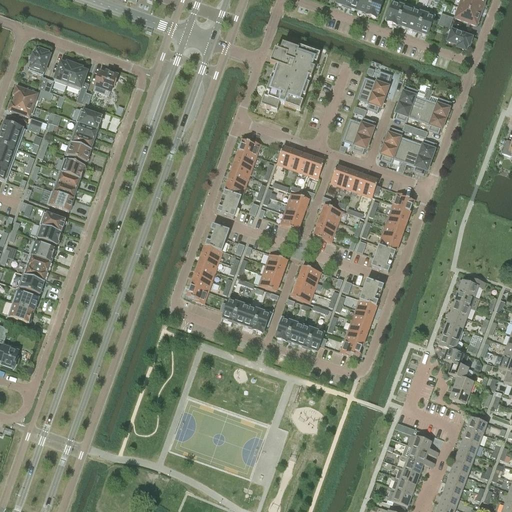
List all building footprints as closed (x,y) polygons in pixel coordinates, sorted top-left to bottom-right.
[(348,0),(346,8),(350,9),(351,11),(354,12),(355,11),(356,11),(360,0),(348,0)] [(360,0),(356,11),(358,12),(358,13),(361,14),(362,14),(366,15),(366,16),(371,0),(360,0)] [(371,0),(366,16),(376,20),(376,18),(377,19),(383,0),(371,0)] [(396,27),(404,4),(394,0),(386,22),(387,22),(386,23),(396,27)] [(485,6),(467,0),(461,0),(459,9),(481,16),(480,15),(481,12),(483,12),(485,6)] [(407,29),(414,8),(404,4),(396,27),(397,26),(401,27),(401,29),(404,29),(405,29),(407,29)] [(417,33),(425,11),(414,8),(407,29),(408,30),(409,31),(411,31),(417,33)] [(481,16),(459,9),(455,20),(476,27),(480,16),(481,17),(481,16)] [(425,11),(417,33),(421,34),(422,36),(424,37),(426,36),(427,37),(435,15),(425,11)] [(437,27),(449,31),(453,20),(441,16),(437,27)] [(456,48),(465,52),(467,47),(469,48),(472,39),(451,31),(447,43),(457,47),(456,48)] [(284,106),(295,110),(300,111),(316,64),(313,63),(315,57),(318,58),(320,55),(298,47),(297,51),(282,46),(272,75),(275,76),(273,81),(270,80),(266,92),(269,94),(267,99),(264,98),(260,107),(276,113),(279,104),(284,105),(284,106)] [(31,64),(28,72),(42,77),(50,56),(47,56),(48,54),(39,51),(38,52),(36,51),(34,56),(33,56),(30,64),(31,64)] [(48,81),(44,92),(52,96),(53,95),(49,94),(53,83),(67,88),(74,66),(67,64),(66,65),(60,63),(53,83),(48,81)] [(74,66),(67,88),(80,92),(76,104),(81,106),(86,94),(80,92),(87,73),(81,71),(82,69),(74,66)] [(113,88),(117,77),(106,73),(105,76),(99,74),(93,92),(108,98),(112,87),(113,88)] [(360,91),(384,99),(392,77),(380,73),(376,84),(364,80),(360,91)] [(39,91),(44,92),(48,81),(42,79),(38,90),(39,91)] [(15,97),(14,101),(35,109),(35,108),(33,107),(35,102),(40,103),(41,99),(50,102),(52,96),(44,92),(39,91),(37,96),(16,89),(14,96),(15,97)] [(399,104),(422,112),(426,101),(428,102),(430,97),(425,95),(423,100),(415,97),(417,92),(406,89),(404,94),(403,93),(399,104)] [(384,99),(360,91),(357,101),(368,105),(366,110),(377,114),(379,109),(380,109),(384,99)] [(86,94),(81,106),(87,108),(91,96),(86,94)] [(59,98),(56,108),(60,110),(64,100),(59,98)] [(422,112),(445,120),(449,110),(447,109),(449,104),(438,100),(437,105),(428,102),(426,101),(422,112)] [(35,109),(14,101),(13,105),(11,104),(8,112),(29,119),(30,115),(33,115),(35,109)] [(418,123),(422,112),(399,104),(395,114),(397,115),(395,120),(405,124),(407,119),(418,123)] [(358,116),(360,110),(354,108),(352,114),(358,116)] [(76,123),(98,131),(102,118),(83,111),(80,110),(76,123)] [(360,110),(358,116),(364,118),(366,112),(360,110)] [(445,120),(422,112),(418,123),(429,126),(427,132),(438,135),(439,130),(441,131),(445,120)] [(29,126),(40,130),(42,124),(31,120),(29,126)] [(346,132),(369,140),(373,129),(371,129),(373,124),(363,120),(361,125),(350,121),(346,132)] [(0,134),(21,141),(24,130),(4,123),(2,128),(1,128),(0,131),(1,133),(0,134)] [(98,131),(76,123),(76,124),(72,133),(94,141),(98,131)] [(40,130),(29,126),(27,131),(38,135),(40,130)] [(384,145),(407,153),(411,143),(400,139),(402,134),(392,130),(390,135),(388,135),(384,145)] [(369,140),(346,132),(342,142),(353,146),(352,151),(362,155),(364,150),(366,151),(369,140)] [(421,132),(419,138),(425,140),(427,134),(421,132)] [(94,141),(72,133),(69,143),(69,144),(91,151),(94,141)] [(21,141),(0,134),(0,145),(17,151),(21,141)] [(511,154),(511,140),(511,144),(506,142),(501,155),(506,157),(507,153),(511,154)] [(242,142),(238,152),(255,158),(260,146),(251,143),(250,145),(242,142)] [(407,153),(430,162),(434,151),(432,150),(434,145),(424,142),(422,147),(411,143),(407,153)] [(91,151),(69,144),(64,156),(86,164),(91,151)] [(17,151),(0,145),(0,156),(13,161),(17,151)] [(407,153),(384,145),(380,156),(382,156),(380,162),(391,165),(392,160),(401,163),(399,168),(404,170),(406,165),(403,164),(407,153)] [(276,166),(287,169),(293,152),(282,149),(281,153),(276,152),(273,159),(278,161),(276,166)] [(235,162),(252,168),(255,158),(238,152),(235,162)] [(297,173),(303,156),(293,152),(287,169),(297,173)] [(430,162),(407,153),(403,164),(406,165),(414,168),(412,173),(423,177),(425,172),(427,172),(430,162)] [(13,161),(0,156),(0,168),(10,171),(13,161)] [(307,177),(313,160),(303,156),(297,173),(307,177)] [(58,173),(80,180),(85,168),(63,160),(58,173)] [(313,160),(307,177),(318,180),(324,163),(313,160)] [(231,173),(248,179),(252,168),(235,162),(231,173)] [(5,184),(10,171),(0,168),(0,182),(5,184)] [(341,189),(347,171),(336,168),(330,185),(341,189)] [(351,192),(357,175),(347,171),(341,189),(351,192)] [(80,180),(58,173),(59,173),(55,183),(77,191),(80,180)] [(227,183),(244,189),(248,179),(231,173),(227,183)] [(361,196),(367,179),(357,175),(351,192),(361,196)] [(367,179),(361,196),(371,200),(373,195),(378,196),(380,189),(376,187),(378,182),(367,179)] [(77,191),(55,183),(52,193),(51,193),(73,201),(73,200),(77,191)] [(241,199),(244,189),(227,183),(224,193),(241,199)] [(31,192),(27,190),(23,200),(28,202),(31,192)] [(73,201),(51,193),(46,206),(68,214),(70,209),(73,201)] [(241,199),(224,193),(220,203),(237,209),(241,199)] [(287,206),(304,212),(308,201),(291,195),(287,206)] [(392,207),(409,213),(413,202),(405,199),(405,198),(397,195),(392,207)] [(233,220),(237,209),(220,203),(216,214),(233,220)] [(22,204),(18,213),(23,215),(27,205),(22,204)] [(252,205),(249,215),(248,215),(255,218),(258,207),(252,205)] [(304,212),(287,206),(284,216),(301,222),(304,212)] [(320,218),(338,224),(341,213),(324,207),(320,218)] [(389,217),(406,223),(409,213),(392,207),(389,217)] [(39,226),(61,234),(64,226),(66,221),(44,214),(39,226)] [(297,233),(301,222),(284,216),(280,227),(297,233)] [(406,223),(389,217),(385,227),(402,233),(406,223)] [(317,228),(334,234),(338,224),(320,218),(317,228)] [(61,234),(39,226),(35,239),(57,247),(61,235),(61,234)] [(212,226),(209,235),(226,241),(229,232),(212,226)] [(382,237),(399,244),(402,233),(385,227),(382,237)] [(330,245),(334,234),(317,228),(313,238),(330,245)] [(226,241),(209,235),(205,247),(222,253),(226,241)] [(378,248),(395,254),(399,244),(382,237),(378,248)] [(29,256),(51,263),(55,251),(36,244),(33,243),(29,256)] [(355,254),(362,256),(365,245),(359,243),(355,254)] [(238,245),(234,255),(240,257),(244,247),(238,245)] [(218,263),(222,253),(205,247),(201,257),(218,263)] [(248,260),(251,250),(247,248),(243,258),(248,260)] [(388,274),(391,264),(395,254),(378,248),(371,268),(388,274)] [(51,263),(29,256),(26,266),(47,274),(51,263)] [(266,267),(283,273),(287,262),(269,256),(266,267)] [(197,267),(214,273),(218,263),(201,257),(197,267)] [(47,274),(26,266),(22,276),(22,275),(21,276),(44,284),(47,274)] [(194,277),(211,284),(214,273),(197,267),(194,277)] [(262,277),(279,283),(283,273),(266,267),(262,277)] [(303,268),(299,278),(316,284),(320,274),(303,268)] [(44,284),(21,276),(17,289),(39,297),(44,284)] [(190,288),(207,294),(211,284),(194,277),(190,288)] [(279,283),(262,277),(258,287),(275,294),(279,283)] [(316,284),(299,278),(295,289),(312,295),(316,284)] [(459,287),(458,293),(457,293),(473,299),(477,289),(483,291),(485,285),(469,279),(467,284),(459,281),(457,286),(459,287)] [(376,308),(379,298),(383,287),(366,281),(359,302),(376,308)] [(348,296),(351,285),(345,283),(341,293),(348,296)] [(203,306),(207,294),(190,288),(186,298),(195,301),(194,303),(203,306)] [(312,295),(295,289),(291,299),(309,305),(312,295)] [(11,305),(33,313),(38,300),(16,292),(11,305)] [(456,298),(453,303),(453,304),(469,310),(475,312),(479,301),(473,299),(457,293),(458,293),(455,292),(453,297),(456,298)] [(228,321),(232,323),(239,303),(229,299),(226,306),(222,304),(219,312),(224,313),(222,319),(223,320),(224,321),(227,322),(228,321)] [(376,308),(359,302),(355,312),(372,318),(376,308)] [(466,320),(469,310),(453,304),(453,303),(451,302),(449,307),(452,308),(450,314),(466,320)] [(239,303),(232,323),(236,324),(237,326),(240,327),(241,326),(242,326),(250,306),(239,303)] [(33,313),(11,305),(7,318),(29,326),(33,313)] [(250,306),(242,326),(244,327),(244,328),(247,329),(249,329),(252,330),(252,331),(260,310),(250,306)] [(260,310),(252,331),(262,335),(262,334),(263,334),(266,327),(267,328),(272,314),(260,310)] [(372,318),(355,312),(351,322),(369,328),(372,318)] [(461,332),(466,320),(450,314),(447,313),(445,318),(448,319),(445,325),(445,326),(461,332)] [(286,343),(293,322),(281,317),(276,331),(278,332),(275,338),(276,338),(276,340),(286,343)] [(296,346),(303,325),(293,322),(286,343),(286,342),(290,343),(291,345),(294,346),(295,345),(296,346)] [(348,332),(365,338),(369,328),(351,322),(348,332)] [(457,342),(461,332),(445,326),(445,325),(443,324),(441,329),(444,330),(442,336),(441,336),(457,342)] [(306,349),(314,329),(303,325),(296,346),(297,346),(298,347),(301,348),(302,348),(306,349)] [(2,328),(0,335),(0,340),(4,342),(8,330),(2,328)] [(324,333),(314,329),(306,349),(311,351),(311,352),(314,353),(315,352),(317,353),(319,347),(324,349),(326,341),(322,340),(324,333)] [(365,338),(348,332),(344,342),(361,348),(365,338)] [(454,353),(457,342),(441,336),(442,336),(439,335),(437,340),(439,341),(437,348),(443,350),(443,349),(453,353),(454,353)] [(358,359),(361,348),(344,342),(340,355),(349,358),(349,356),(358,359)] [(0,362),(3,363),(2,366),(13,370),(17,359),(16,359),(19,350),(3,344),(0,353),(0,362)] [(511,362),(511,350),(506,348),(502,359),(511,362)] [(442,362),(448,364),(449,363),(459,367),(459,366),(464,368),(468,358),(454,353),(453,353),(443,349),(443,350),(441,354),(444,355),(442,362)] [(511,362),(502,359),(498,370),(506,373),(511,374),(511,362)] [(468,370),(464,368),(459,366),(459,367),(449,363),(448,364),(447,368),(449,369),(447,376),(453,378),(454,377),(463,381),(464,380),(465,376),(468,377),(470,377),(472,373),(470,371),(467,370),(468,370)] [(511,374),(506,373),(502,384),(511,387),(511,386),(511,374)] [(473,384),(464,380),(463,381),(454,377),(453,378),(452,382),(455,383),(453,389),(469,395),(473,384)] [(465,406),(469,395),(453,389),(450,387),(448,392),(451,394),(449,400),(465,406)] [(466,430),(482,436),(487,425),(470,419),(466,430)] [(479,447),(482,436),(466,430),(462,441),(479,447)] [(412,437),(411,439),(408,447),(411,448),(410,449),(427,455),(427,456),(436,459),(438,454),(428,451),(431,444),(412,437)] [(475,458),(479,447),(462,441),(458,452),(475,458)] [(405,446),(401,457),(401,458),(423,466),(432,470),(434,465),(425,462),(427,456),(427,455),(410,449),(411,448),(408,447),(405,446)] [(471,469),(475,458),(458,452),(454,462),(471,469)] [(402,470),(419,477),(423,466),(401,458),(401,457),(399,456),(398,460),(405,462),(402,470)] [(467,479),(471,469),(454,462),(450,473),(467,479)] [(415,487),(419,477),(402,470),(395,467),(394,470),(401,473),(398,480),(398,481),(415,487)] [(463,490),(467,479),(450,473),(446,484),(463,490)] [(411,498),(415,487),(398,481),(398,480),(391,478),(390,481),(397,483),(395,491),(395,492),(411,498)] [(459,501),(463,490),(446,484),(442,495),(459,501)] [(407,509),(411,498),(395,492),(395,491),(387,488),(386,491),(390,493),(386,502),(407,509)] [(455,511),(459,501),(442,495),(438,505),(455,511)]
